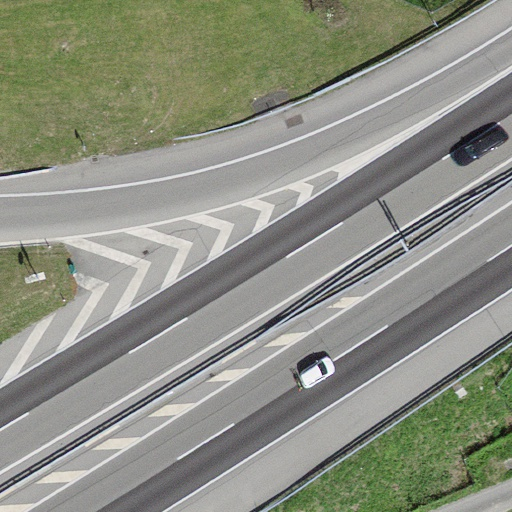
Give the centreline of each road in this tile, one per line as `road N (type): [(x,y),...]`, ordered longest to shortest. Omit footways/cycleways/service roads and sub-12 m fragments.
road 1 (motorway): [(511,114),(0,429)]
road 2 (motorway): [(92,511),(511,244)]
road 3 (motorway): [(511,78),(198,193),(62,213)]
